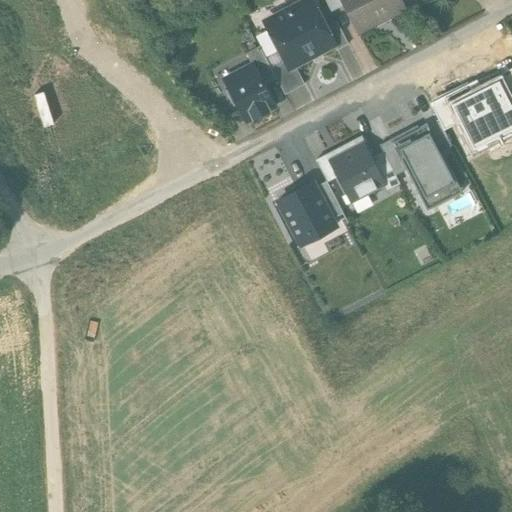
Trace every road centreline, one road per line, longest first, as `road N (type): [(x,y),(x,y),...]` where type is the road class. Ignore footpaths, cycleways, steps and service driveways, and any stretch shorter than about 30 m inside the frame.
road 1 (residential): [(213,168),(511,16)]
road 2 (track): [(54,511),(39,258)]
road 3 (residential): [(69,0),(78,37),(213,168)]
road 4 (residential): [(39,258),(213,168)]
